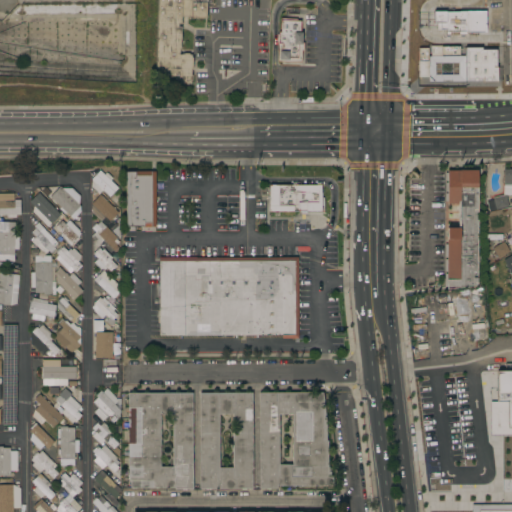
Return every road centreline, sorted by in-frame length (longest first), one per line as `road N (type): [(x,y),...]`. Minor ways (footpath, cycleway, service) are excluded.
road 1 (residential): [(372,374),(127,374)]
road 2 (secondary): [(362,288),(388,511)]
road 3 (secondary): [(409,511),(386,316)]
road 4 (secondary): [(0,140),(157,141)]
road 5 (secondary): [(150,120),(0,121)]
road 6 (secondary): [(364,119),(237,119)]
road 7 (primary): [(388,120),(391,0)]
